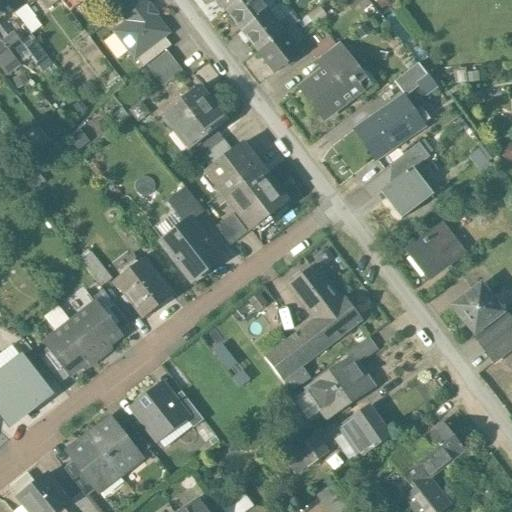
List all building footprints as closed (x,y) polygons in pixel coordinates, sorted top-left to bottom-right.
[(43,0),(50,9),(61,0),(43,0)] [(169,30),(145,0),(114,0),(129,19),(116,29),(128,44),(127,44),(136,56),(169,30)] [(201,0),(206,5),(212,0),(217,0),(226,11),(240,0),(201,0)] [(240,0),(226,11),(242,32),(268,12),(258,0),(240,0)] [(343,0),(327,0),(317,8),(325,19),(338,10),(339,10),(340,10),(337,6),(344,1),(343,0)] [(43,24),(27,4),(17,11),(33,31),(43,24)] [(268,12),(242,32),(258,53),(284,32),(284,33),(300,22),(299,21),(297,23),(291,14),(277,24),(268,12)] [(16,30),(3,40),(11,52),(24,42),(25,42),(24,41),(16,30)] [(284,33),(284,32),(258,53),(274,74),(300,53),(284,33)] [(34,33),(24,41),(25,42),(24,42),(39,61),(49,53),(34,33)] [(328,36),(309,51),(316,60),(335,45),(328,36)] [(11,52),(3,40),(0,42),(0,59),(1,60),(11,52)] [(338,44),(317,61),(323,69),(344,53),(338,44)] [(167,53),(146,70),(160,88),(181,71),(167,53)] [(323,69),(300,87),(324,118),(362,89),(353,77),(360,73),(344,53),(323,69)] [(420,83),(428,93),(439,85),(419,59),(394,78),(405,93),(420,83)] [(203,87),(165,114),(191,149),(198,144),(218,130),(228,122),(203,87)] [(389,109),(374,119),(374,118),(359,128),(376,155),(417,129),(409,117),(414,114),(404,98),(388,108),(389,109)] [(218,130),(198,144),(206,156),(226,141),(218,130)] [(226,141),(206,156),(214,167),(234,152),(226,141)] [(430,158),(419,143),(390,165),(400,178),(413,168),(414,170),(430,158)] [(288,203),(245,144),(234,152),(214,167),(210,170),(253,229),(288,203)] [(414,170),(413,168),(400,178),(381,193),(402,219),(433,195),(414,170)] [(203,211),(186,189),(168,203),(184,224),(191,219),(191,220),(203,211)] [(246,233),(232,214),(215,226),(230,246),(246,233)] [(184,224),(162,242),(192,281),(199,276),(204,277),(210,271),(210,267),(222,259),(191,220),(191,219),(184,224)] [(466,254),(440,222),(403,251),(429,284),(466,254)] [(94,248),(79,260),(98,284),(112,273),(94,248)] [(172,295),(144,258),(116,280),(144,317),(172,295)] [(312,319),(339,298),(314,266),(287,287),(312,319)] [(502,313),(481,285),(453,306),(456,309),(454,311),(461,320),(463,319),(475,334),(502,313)] [(339,298),(312,319),(264,357),(288,389),(307,374),(303,367),(363,321),(343,296),(339,298)] [(95,301),(79,313),(81,315),(70,324),(94,355),(120,335),(117,331),(102,311),(95,301)] [(128,323),(113,303),(102,311),(117,331),(128,323)] [(502,313),(475,334),(486,349),(511,328),(511,324),(503,313),(502,313)] [(94,355),(70,324),(59,332),(58,330),(41,343),(48,353),(64,373),(66,376),(94,355)] [(511,328),(486,349),(496,361),(511,348),(511,328)] [(368,338),(346,354),(349,359),(352,357),(357,365),(377,351),(368,338)] [(227,340),(215,347),(236,385),(249,378),(227,340)] [(64,373),(48,353),(38,361),(54,381),(64,373)] [(349,359),(305,388),(322,413),(340,401),(344,408),(361,396),(357,390),(369,381),(357,365),(352,357),(349,359)] [(22,358),(0,375),(0,412),(10,425),(50,394),(22,358)] [(161,386),(133,408),(157,439),(184,418),(185,417),(172,399),(161,386)] [(203,421),(181,392),(172,399),(185,417),(184,418),(193,429),(203,421)] [(369,408),(340,428),(360,456),(388,436),(369,408)] [(117,428),(110,420),(89,437),(119,475),(140,458),(139,457),(117,428)] [(149,448),(127,420),(117,428),(139,457),(149,448)] [(389,488),(453,438),(442,423),(392,462),(398,470),(384,481),(389,488)] [(315,435),(295,449),(308,466),(327,453),(315,435)] [(119,475),(89,437),(68,453),(75,461),(97,489),(98,491),(119,475)] [(453,438),(389,488),(400,502),(405,498),(415,511),(439,511),(448,505),(428,479),(464,452),(453,438)] [(97,489),(75,461),(64,469),(82,492),(86,497),(97,489)] [(48,475),(19,498),(24,505),(29,511),(55,511),(69,501),(48,475)] [(365,511),(341,477),(315,495),(327,511),(365,511)] [(246,511),(254,507),(240,487),(217,503),(223,511),(246,511)] [(97,511),(86,497),(82,492),(69,502),(79,511),(97,511)] [(79,511),(69,502),(69,501),(55,511),(79,511)] [(205,511),(198,502),(183,511),(205,511)]
